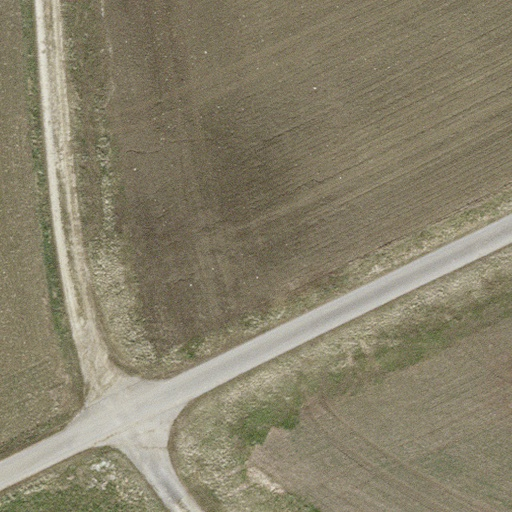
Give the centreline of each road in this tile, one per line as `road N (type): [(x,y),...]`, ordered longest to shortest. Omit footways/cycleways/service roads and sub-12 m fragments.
road 1 (track): [(2,511),(511,262)]
road 2 (track): [(124,452),(58,0)]
